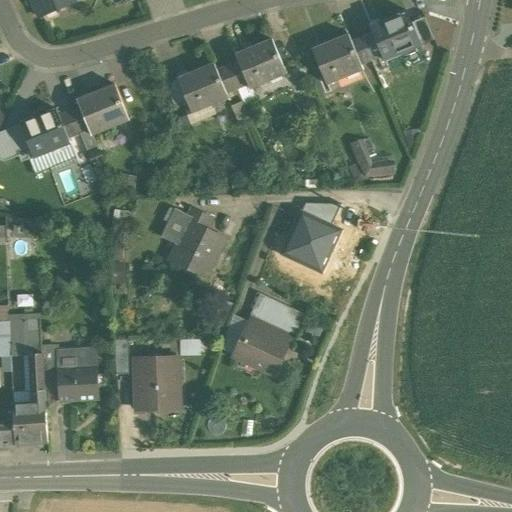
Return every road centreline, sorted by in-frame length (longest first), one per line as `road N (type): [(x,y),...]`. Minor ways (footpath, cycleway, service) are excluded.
road 1 (tertiary): [(482,0),(452,115),(381,310),(361,425)]
road 2 (residential): [(0,2),(17,40),(54,61),(264,0)]
road 3 (tertiary): [(0,479),(292,479)]
